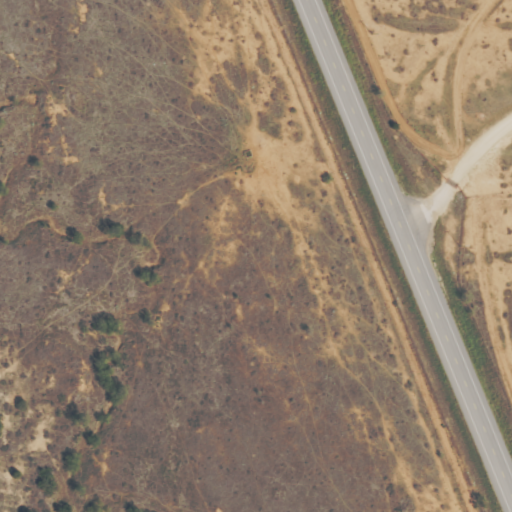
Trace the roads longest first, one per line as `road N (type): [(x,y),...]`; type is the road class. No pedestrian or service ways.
road 1 (track): [(260,0),(470,511)]
road 2 (primary): [(511,492),(308,0)]
road 3 (track): [(511,384),(496,345),(466,172)]
road 4 (track): [(466,172),(399,110),(353,0)]
road 5 (track): [(495,0),(450,48),(466,172)]
road 6 (track): [(511,126),(406,235)]
